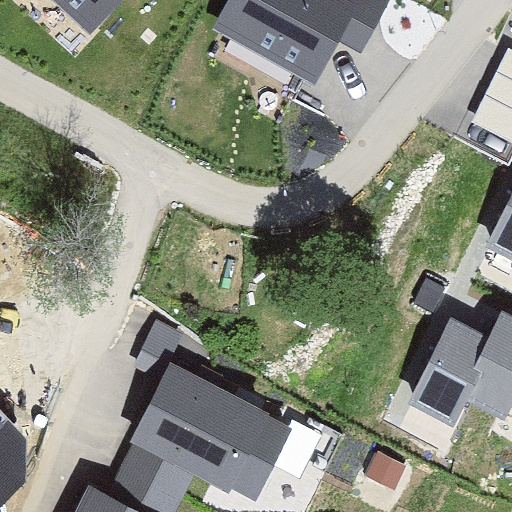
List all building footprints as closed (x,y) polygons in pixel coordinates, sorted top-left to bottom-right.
[(59,0),(84,26),(110,0),(59,0)] [(355,7),(341,0),(230,0),(220,19),(319,73),(355,7)] [(511,200),(487,247),(511,259),(511,200)] [(452,321),(410,403),(453,425),(467,397),(505,416),(511,403),(511,317),(504,313),(490,341),(452,321)] [(169,370),(135,439),(192,468),(257,499),(291,429),(169,370)] [(0,409),(0,500),(22,479),(27,438),(0,409)] [(135,439),(104,501),(124,511),(167,511),(192,468),(135,439)] [(91,495),(82,511),(124,511),(104,501),(91,495)]
